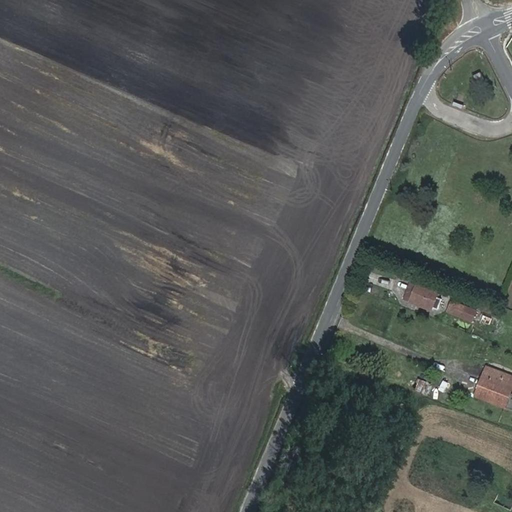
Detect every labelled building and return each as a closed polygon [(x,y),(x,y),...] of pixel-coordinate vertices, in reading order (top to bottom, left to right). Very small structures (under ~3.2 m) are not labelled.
[(474,76),(478,85),(481,84),(480,81),(484,80),(481,73),(474,76)] [(412,280),(404,299),(431,310),(433,307),(437,308),(441,300),(436,298),(439,291),(412,280)] [(453,303),(450,311),(472,320),(476,312),(453,303)] [(491,324),(493,316),(483,314),(481,322),(491,324)] [(481,337),(483,330),(473,328),(471,335),(481,337)] [(511,376),(487,367),(476,396),(511,410),(511,397),(510,397),(511,390),(511,376)] [(441,379),(438,390),(444,392),(448,381),(441,379)] [(418,381),(414,390),(427,395),(431,386),(418,381)]
